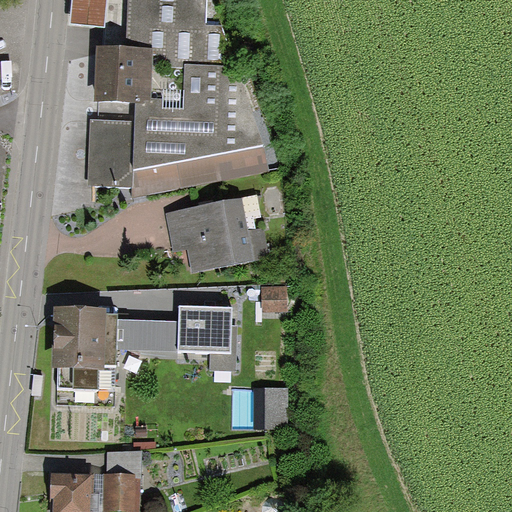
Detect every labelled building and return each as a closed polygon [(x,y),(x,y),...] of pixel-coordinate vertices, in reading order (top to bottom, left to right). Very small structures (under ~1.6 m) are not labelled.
[(106,0),(71,0),(70,28),(105,30),(106,0)] [(130,0),(128,53),(103,52),(100,101),(140,103),(138,128),(93,125),(90,181),(126,183),(126,174),(264,147),(226,30),(207,29),(208,0),(130,0)] [(242,204),(169,218),(175,251),(187,249),(191,269),(253,257),(242,204)] [(231,313),(179,312),(179,355),(230,356),(231,313)] [(112,316),(59,313),(57,364),(109,367),(112,316)] [(284,390),(256,390),(256,428),(284,428),(284,390)] [(88,511),(90,478),(54,476),(52,511),(88,511)] [(138,479),(102,476),(99,509),(135,511),(138,479)]
